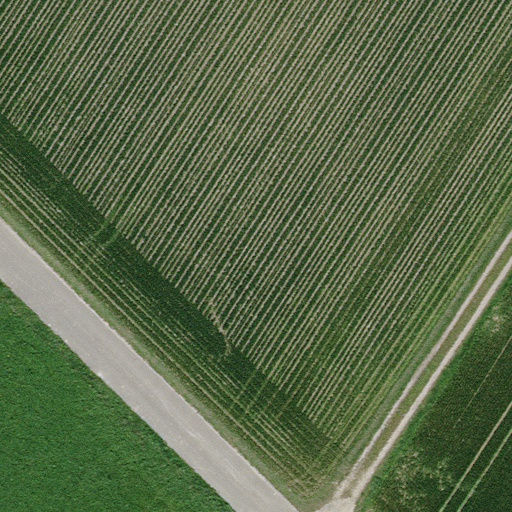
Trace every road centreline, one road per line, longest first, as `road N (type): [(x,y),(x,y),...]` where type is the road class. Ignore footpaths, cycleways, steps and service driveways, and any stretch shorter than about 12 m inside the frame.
road 1 (residential): [(256,511),(0,254)]
road 2 (track): [(342,511),(511,243)]
